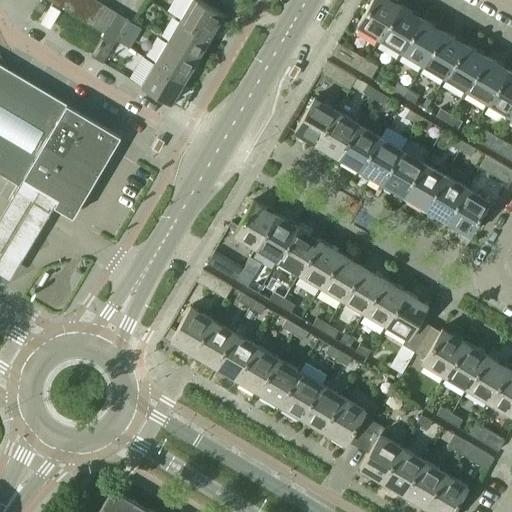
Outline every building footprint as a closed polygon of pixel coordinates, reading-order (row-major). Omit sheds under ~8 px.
[(54,0),(53,2),(63,8),(68,0),(54,0)] [(68,0),(63,8),(73,15),(81,0),(68,0)] [(81,0),(73,15),(84,21),(96,0),(95,0),(81,0)] [(84,21),(94,27),(106,6),(96,0),(84,21)] [(180,18),(210,36),(223,13),(200,0),(186,0),(185,4),(187,6),(180,18)] [(216,0),(241,15),(247,4),(240,0),(216,0)] [(371,0),(357,25),(379,38),(399,4),(391,0),(371,0)] [(46,6),(39,2),(36,8),(42,12),(46,6)] [(379,38),(401,51),(421,17),(399,4),(379,38)] [(60,11),(51,5),(41,22),(50,27),(60,11)] [(94,27),(104,33),(116,12),(106,6),(94,27)] [(104,33),(116,40),(128,19),(116,12),(104,33)] [(401,51),(423,64),(442,30),(421,17),(401,51)] [(167,40),(197,58),(210,36),(180,18),(167,40)] [(423,64),(444,76),(464,43),(442,30),(423,64)] [(91,55),(103,62),(116,40),(104,33),(91,55)] [(154,62),(184,80),(197,58),(167,40),(154,62)] [(331,53),(360,71),(367,59),(337,42),(331,53)] [(444,76),(466,89),(486,56),(464,43),(444,76)] [(466,89),(488,102),(507,69),(486,56),(466,89)] [(360,71),(371,77),(378,66),(367,59),(360,71)] [(320,72),(349,89),(356,78),(326,60),(320,72)] [(141,85),(170,102),(184,80),(154,62),(141,85)] [(0,171),(72,214),(120,134),(67,103),(5,67),(0,63),(0,171)] [(488,102),(509,115),(511,110),(511,71),(507,69),(488,102)] [(392,90),(403,96),(408,89),(397,82),(392,90)] [(362,92),(373,98),(378,90),(367,84),(362,92)] [(403,96),(414,103),(418,95),(408,89),(403,96)] [(373,98),(384,104),(388,97),(378,90),(373,98)] [(294,130),(317,144),(337,110),(314,97),(294,130)] [(436,116),(446,122),(451,114),(440,108),(436,116)] [(317,144),(338,156),(358,123),(337,110),(317,144)] [(406,117),(416,124),(421,116),(410,110),(406,117)] [(446,122),(457,128),(462,121),(451,114),(446,122)] [(416,124),(427,130),(432,122),(421,116),(416,124)] [(338,156),(360,169),(380,136),(358,123),(338,156)] [(479,141),(490,148),(497,136),(486,130),(479,141)] [(449,143),(460,149),(464,142),(453,135),(449,143)] [(360,169),(382,182),(402,149),(380,136),(360,169)] [(490,148),(511,160),(511,145),(497,136),(490,148)] [(460,149),(471,156),(475,148),(464,142),(460,149)] [(382,182),(403,195),(423,161),(402,149),(382,182)] [(479,166),(509,183),(511,177),(511,169),(486,155),(479,166)] [(403,195),(425,208),(445,174),(423,161),(403,195)] [(425,208),(447,221),(467,187),(445,174),(425,208)] [(56,204),(19,183),(0,214),(0,275),(10,281),(56,204)] [(447,221),(469,234),(489,200),(467,187),(447,221)] [(233,233),(256,247),(275,213),(253,200),(233,233)] [(256,247),(277,259),(297,226),(275,213),(256,247)] [(277,259),(299,272),(319,239),(297,226),(277,259)] [(299,272),(320,285),(340,252),(319,239),(299,272)] [(207,262),(236,279),(243,268),(214,250),(207,262)] [(320,285),(342,298),(362,265),(340,252),(320,285)] [(342,298),(364,311),(384,277),(362,265),(342,298)] [(236,279),(247,286),(254,274),(243,268),(236,279)] [(196,280),(225,298),(232,286),(203,269),(196,280)] [(364,311),(385,324),(405,290),(384,277),(364,311)] [(403,344),(414,351),(429,325),(419,319),(428,304),(405,290),(385,324),(407,337),(403,344)] [(269,299),(280,305),(284,298),(273,291),(269,299)] [(238,300),(249,307),(254,299),(243,293),(238,300)] [(280,305),(290,312),(295,304),(284,298),(280,305)] [(249,307),(260,313),(265,306),(254,299),(249,307)] [(170,339),(193,352),(213,319),(190,306),(170,339)] [(312,324),(323,331),(327,323),(317,317),(312,324)] [(282,326),(293,332),(297,325),(286,318),(282,326)] [(193,352),(214,365),(234,332),(213,319),(193,352)] [(323,331),(334,337),(338,330),(327,323),(323,331)] [(293,332),(303,339),(308,331),(297,325),(293,332)] [(422,361),(444,374),(464,341),(441,328),(440,331),(429,325),(414,351),(424,357),(422,361)] [(214,365),(236,378),(256,345),(234,332),(214,365)] [(444,374),(466,387),(486,354),(464,341),(444,374)] [(355,350),(366,357),(371,349),(360,343),(355,350)] [(325,352),(336,358),(340,351),(329,344),(325,352)] [(236,378),(258,391),(277,357),(256,345),(236,378)] [(336,358),(347,365),(351,357),(340,351),(336,358)] [(466,387),(488,400),(507,367),(486,354),(466,387)] [(258,391),(279,404),(299,370),(277,357),(258,391)] [(488,400),(510,413),(511,410),(511,369),(507,367),(488,400)] [(279,404),(301,417),(321,383),(299,370),(279,404)] [(301,417),(322,429),(342,396),(321,383),(301,417)] [(347,440),(358,446),(373,420),(362,414),(365,409),(342,396),(322,429),(346,442),(347,440)] [(436,414),(446,420),(451,412),(440,406),(436,414)] [(446,420),(457,427),(462,419),(451,412),(446,420)] [(416,422),(427,428),(432,420),(421,414),(416,422)] [(359,467),(382,480),(402,447),(380,434),(384,427),(373,420),(358,446),(368,452),(359,467)] [(468,433),(497,450),(504,439),(475,421),(468,433)] [(446,445),(457,451),(464,440),(453,433),(446,445)] [(457,451),(487,469),(493,457),(464,440),(457,451)] [(382,480),(403,493),(423,460),(402,447),(382,480)] [(403,493),(425,506),(445,472),(423,460),(403,493)] [(425,506),(435,511),(451,511),(467,486),(445,472),(425,506)] [(155,511),(113,487),(97,511),(155,511)]
